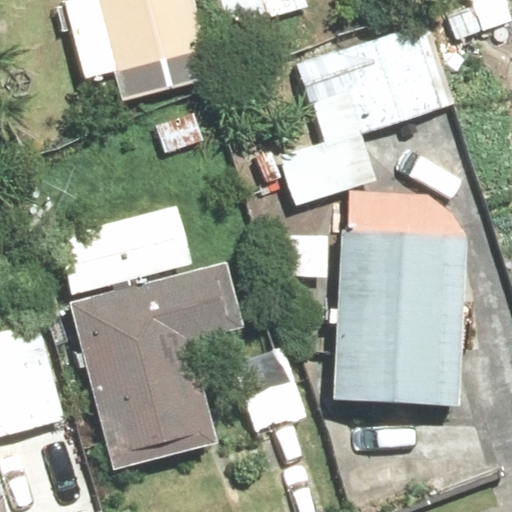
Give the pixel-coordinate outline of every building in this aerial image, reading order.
[(201,0),(89,0),(70,5),(91,87),(121,79),(127,102),(222,78),(201,0)] [(311,0),(223,0),(230,31),(314,12),(311,0)] [(449,110),(419,27),(301,70),(316,111),(351,97),(367,140),(449,110)] [(228,107),(157,125),(166,159),(237,140),(228,107)] [(182,208),(61,241),(77,300),(198,268),(182,208)] [(0,232),(0,286),(11,285),(1,232),(0,232)] [(457,244),(328,236),(317,407),(446,415),(457,244)] [(235,266),(78,307),(123,478),(226,451),(199,347),(253,333),(235,266)] [(42,322),(0,334),(0,441),(70,421),(42,322)] [(285,350),(233,369),(261,444),(313,424),(285,350)]
